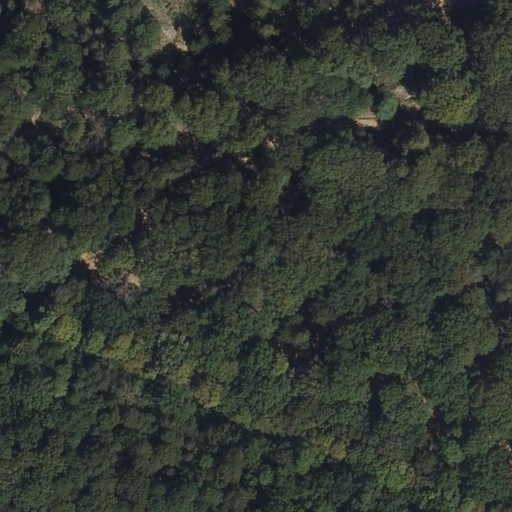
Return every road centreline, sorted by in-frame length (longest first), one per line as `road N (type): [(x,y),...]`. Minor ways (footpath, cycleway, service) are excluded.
road 1 (track): [(0,223),(511,444)]
road 2 (unknown): [(0,147),(431,0)]
